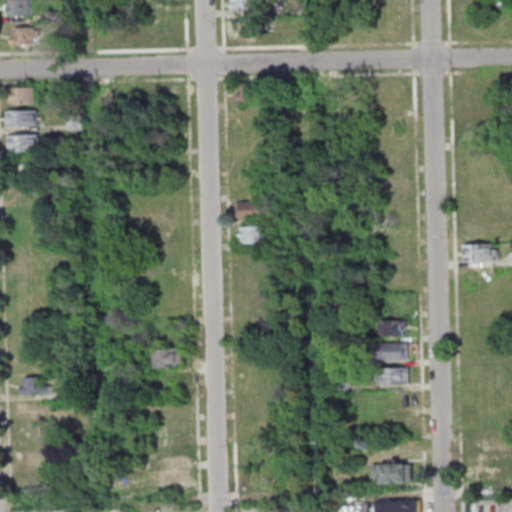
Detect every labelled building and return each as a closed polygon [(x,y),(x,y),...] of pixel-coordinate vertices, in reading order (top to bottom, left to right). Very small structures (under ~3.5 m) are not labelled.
[(9,0),(31,0),(31,15),(10,16),(9,0)] [(237,7),(232,7),(232,0),(263,0),(263,7),(237,8),(237,7)] [(48,11),(63,11),(63,21),(48,22),(48,11)] [(255,19),(235,19),(235,40),(255,40),(255,19)] [(175,38),(175,21),(146,21),(146,38),(175,38)] [(35,36),(35,45),(13,46),(13,34),(16,34),(16,27),(35,27),(35,30),(41,30),(41,36),(35,36)] [(71,28),(81,28),(81,42),(71,43),(71,28)] [(382,77),(382,97),(398,97),(398,77),(382,77)] [(242,84),(265,84),(265,101),(238,101),(238,92),(242,92),(242,84)] [(9,103),(9,87),(36,87),(36,102),(9,103)] [(8,111),(38,110),(39,125),(8,126),(8,111)] [(68,117),(83,115),(84,130),(69,131),(68,117)] [(492,140),(492,123),(467,123),(467,140),(492,140)] [(149,133),(171,132),(171,149),(149,149),(149,133)] [(8,135),(39,134),(40,151),(9,152),(8,135)] [(243,217),(238,218),(238,202),(243,202),(242,201),(267,200),(267,218),(243,219),(243,217)] [(245,224),(272,224),(272,242),(246,242),(245,224)] [(465,243),(496,242),(496,260),(466,261),(465,243)] [(409,319),(409,329),(405,329),(405,336),(384,337),(384,319),(409,319)] [(381,361),(380,343),(410,342),(411,360),(381,361)] [(185,360),(185,366),(179,366),(180,367),(155,368),(155,349),(179,348),(179,360),(185,360)] [(108,361),(122,360),(122,372),(109,373),(108,361)] [(381,369),(411,368),(412,384),(381,385),(381,369)] [(23,395),(23,387),(25,387),(25,378),(44,378),(45,386),(51,386),(52,394),(23,395)] [(335,383),(349,383),(349,392),(335,392),(335,383)] [(251,461),(250,443),(277,443),(277,461),(251,461)] [(385,483),(385,482),(376,482),(375,464),(384,464),(384,463),(410,462),(410,475),(415,475),(415,482),(385,483)] [(251,468),(278,468),(278,486),(251,486),(251,468)] [(159,472),(183,471),(183,487),(159,488),(159,472)] [(423,511),(423,500),(378,501),(378,511),(423,511)]
